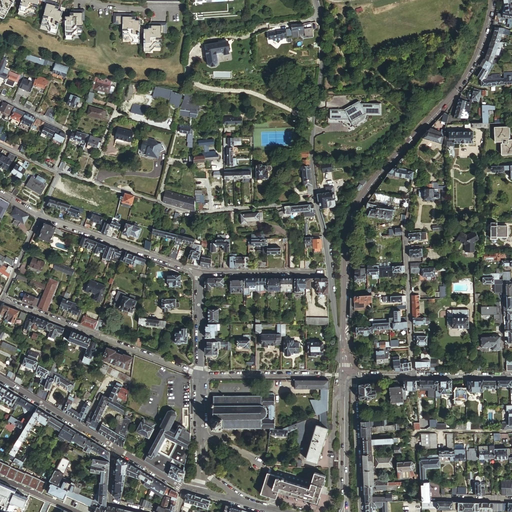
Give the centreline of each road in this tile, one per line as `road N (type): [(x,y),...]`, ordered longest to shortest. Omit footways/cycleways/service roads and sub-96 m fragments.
road 1 (tertiary): [(491,0),(464,76),(359,198),(344,243),(344,339)]
road 2 (residential): [(59,171),(196,214),(316,201)]
road 3 (residential): [(2,297),(197,374)]
road 4 (residential): [(199,271),(37,215)]
road 5 (residential): [(414,375),(405,227)]
road 6 (residential): [(316,201),(344,339)]
road 7 (unclassified): [(355,375),(362,511)]
road 8 (tertiary): [(114,447),(0,378)]
road 9 (residential): [(197,374),(327,374)]
road 10 (residential): [(323,271),(199,271)]
road 11 (residential): [(0,96),(70,131),(55,170)]
